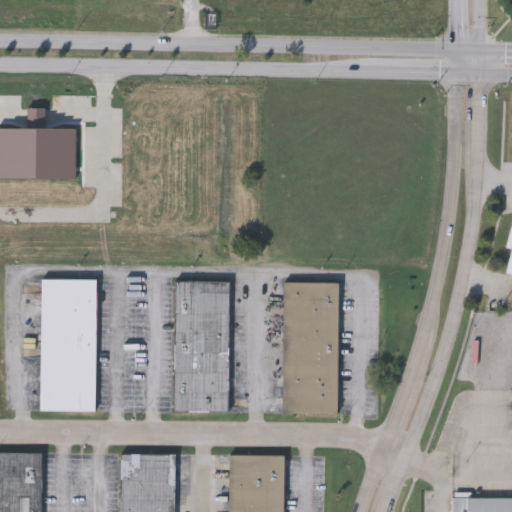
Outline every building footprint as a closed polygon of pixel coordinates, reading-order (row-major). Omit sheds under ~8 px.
[(40,278),(40,410),(96,410),(96,278),(40,278)] [(174,278),(174,411),(230,410),(230,278),(174,278)] [(281,280),(281,412),(338,412),(337,280),(281,280)] [(0,450),(0,511),(39,511),(39,450),(0,450)] [(118,453),(118,511),(174,511),(174,453),(118,453)] [(227,453),(227,511),(281,511),(282,454),(227,453)] [(511,511),(451,511),(452,496),(511,496),(511,511)]
